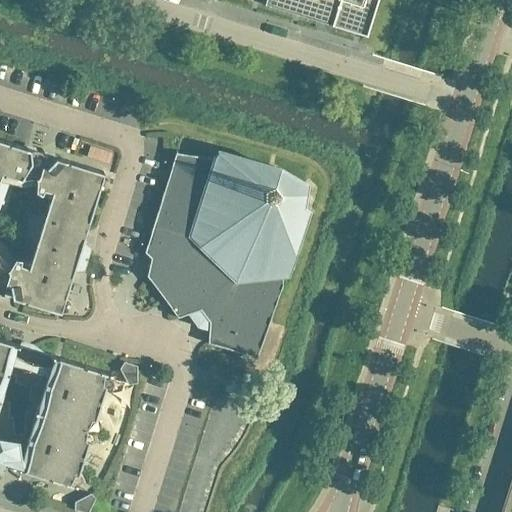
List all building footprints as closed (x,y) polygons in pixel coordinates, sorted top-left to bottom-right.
[(298,8),(301,0),(278,0),(277,6),(276,6),(296,12),(297,8),(298,8)] [(320,15),(324,0),(301,0),(298,8),(304,10),(303,14),(319,19),(320,15)] [(374,0),(324,0),(320,15),(331,18),(329,23),(364,33),(374,0)] [(0,293),(59,312),(59,311),(65,310),(68,301),(64,296),(72,268),(82,269),(89,248),(81,242),(84,233),(102,172),(0,139),(0,293)] [(290,261),(306,210),(304,209),(303,212),(297,211),(300,191),(296,188),(299,183),(303,185),(304,184),(278,168),(218,152),(215,157),(215,159),(210,160),(210,158),(176,153),(177,151),(176,150),(144,252),(150,258),(146,276),(177,318),(200,310),(209,322),(208,322),(207,343),(255,358),(254,360),(255,360),(282,285),(282,274),(286,274),(288,268),(286,268),(288,262),(289,263),(290,261)] [(82,479),(82,477),(81,477),(79,474),(77,472),(87,441),(90,441),(93,439),(95,438),(92,430),(99,424),(99,422),(98,423),(97,418),(94,417),(104,386),(107,386),(111,384),(112,383),(110,375),(110,373),(0,339),(0,464),(2,462),(6,464),(75,486),(76,484),(82,479)] [(136,383),(136,366),(123,362),(119,369),(127,384),(136,383)] [(74,502),(74,510),(80,511),(87,511),(94,498),(90,494),(74,502)]
